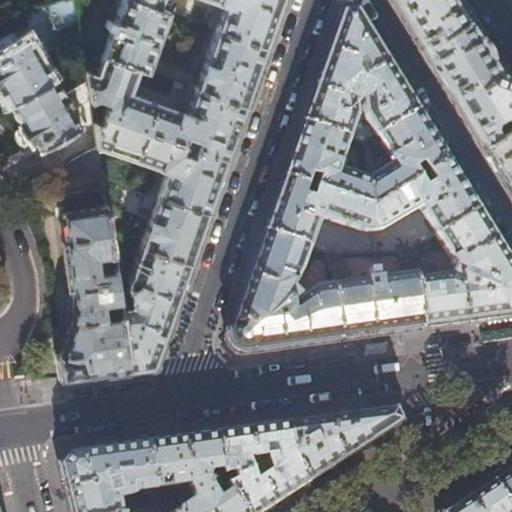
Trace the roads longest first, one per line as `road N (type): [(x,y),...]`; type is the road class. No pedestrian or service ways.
road 1 (residential): [(307,0),(168,401)]
road 2 (residential): [(511,214),(376,0)]
road 3 (tertiary): [(405,367),(168,401)]
road 4 (tertiary): [(168,401),(12,422)]
road 5 (residential): [(2,350),(23,307),(24,276),(0,220)]
